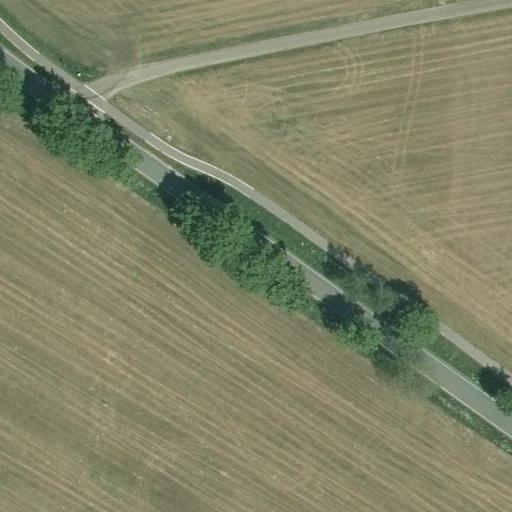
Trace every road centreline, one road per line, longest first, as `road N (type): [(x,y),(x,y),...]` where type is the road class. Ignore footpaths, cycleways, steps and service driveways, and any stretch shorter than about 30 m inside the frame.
road 1 (tertiary): [(511,429),(61,106)]
road 2 (unclassified): [(61,106),(138,77),(511,4)]
